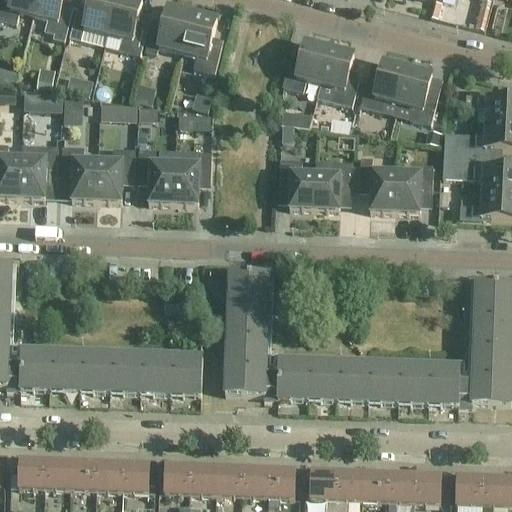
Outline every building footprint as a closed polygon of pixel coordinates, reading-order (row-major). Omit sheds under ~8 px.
[(19,19),(33,22),(38,0),(1,0),(0,5),(0,26),(16,30),(19,19)] [(64,0),(38,0),(33,22),(47,26),(44,37),(54,40),(53,45),(64,48),(73,14),(62,11),(64,0)] [(84,35),(108,41),(118,1),(115,0),(92,0),(88,17),(77,15),(70,44),(81,47),(84,35)] [(415,0),(415,2),(442,8),(444,0),(415,0)] [(142,7),(118,1),(108,41),(122,45),(119,56),(140,62),(147,33),(136,30),(142,7)] [(482,4),(475,33),(484,35),(492,7),(482,4)] [(158,54),(182,60),(192,19),(168,13),(162,36),(151,34),(145,58),(156,61),(158,54)] [(217,26),(192,19),(182,60),(196,64),(193,75),(214,81),(222,52),(211,49),(217,26)] [(303,98),(306,87),(320,90),(329,54),(305,48),(300,69),(289,67),(282,93),(303,98)] [(348,82),(354,61),(329,54),(320,90),(317,104),(352,113),(359,85),(348,82)] [(384,107),(398,111),(408,74),(383,68),(378,89),(367,86),(360,113),(381,119),(384,107)] [(398,111),(412,114),(410,126),(419,128),(430,131),(437,105),(426,102),(432,81),(408,74),(398,111)] [(54,79),(39,77),(37,97),(52,98),(54,79)] [(216,89),(212,105),(226,108),(230,92),(216,89)] [(42,112),(41,120),(60,121),(61,101),(42,100),(42,98),(24,96),(23,117),(42,112)] [(486,128),(485,134),(511,135),(511,107),(466,105),(465,115),(486,116),(486,128)] [(511,157),(511,135),(485,134),(485,143),(445,141),(442,185),(482,187),(481,214),(460,213),(459,223),(511,226),(511,176),(494,175),(495,156),(511,157)] [(0,204),(20,206),(21,164),(9,163),(9,151),(0,150),(0,204)] [(21,164),(20,206),(45,207),(46,183),(57,183),(58,153),(36,153),(22,152),(21,164)] [(71,208),(96,209),(98,167),(83,166),(84,154),(62,154),(61,183),(72,184),(71,208)] [(113,167),(98,167),(96,209),(121,209),(122,186),(134,186),(135,156),(113,155),(113,167)] [(148,211),(173,211),(175,170),(160,169),(161,157),(139,156),(138,186),(149,187),(148,211)] [(189,170),(175,170),(173,211),(198,212),(199,189),(210,189),(211,159),(190,158),(189,170)] [(370,219),(395,220),(396,178),(372,177),(372,165),(360,165),(359,195),(371,195),(370,219)] [(289,216),(314,217),(315,180),(301,179),(301,167),(280,167),(279,194),(290,194),(289,216)] [(352,169),(330,169),(316,168),(315,180),(314,217),(339,218),(340,196),(351,197),(352,169)] [(421,179),(396,178),(395,220),(420,221),(420,197),(432,198),(433,173),(421,172),(421,179)] [(0,392),(20,393),(20,396),(201,403),(203,363),(9,356),(12,272),(0,271),(0,392)] [(229,280),(224,400),(277,402),(277,405),(458,412),(458,409),(510,411),(511,358),(511,290),(475,289),(472,373),(266,365),(269,281),(229,280)] [(19,495),(45,496),(46,467),(20,466),(19,495)] [(45,496),(70,497),(72,468),(46,467),(45,496)] [(70,497),(96,498),(97,469),(72,468),(70,497)] [(96,498),(122,499),(123,470),(97,469),(96,498)] [(149,471),(123,470),(122,499),(148,500),(149,471)] [(164,501),(191,502),(192,472),(165,471),(164,501)] [(191,502),(216,503),(217,473),(192,472),(191,502)] [(216,503),(242,504),(243,474),(217,473),(216,503)] [(242,504),(267,505),(269,475),(243,474),(242,504)] [(278,511),(279,505),(294,506),(295,476),(269,475),(267,505),(268,505),(267,511),(278,511)] [(336,511),(336,507),(337,478),(311,477),(310,506),(326,507),(325,511),(336,511)] [(363,479),(337,478),(336,507),(336,511),(347,511),(347,508),(362,508),(363,479)] [(362,508),(387,509),(389,480),(363,479),(362,508)] [(387,509),(413,510),(414,481),(389,480),(387,509)] [(414,481),(413,510),(439,511),(440,482),(414,481)] [(455,511),(481,511),(483,484),(456,483),(455,511)] [(507,511),(508,485),(483,484),(481,511),(507,511)]
